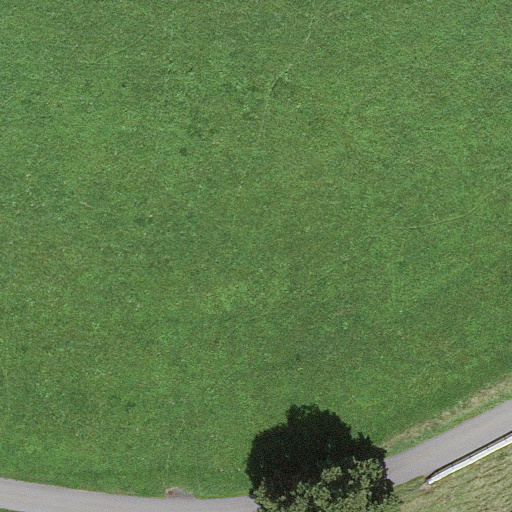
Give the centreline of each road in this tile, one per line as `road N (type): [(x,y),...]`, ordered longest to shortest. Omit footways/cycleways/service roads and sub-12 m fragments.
road 1 (residential): [(511,413),(339,493),(230,511)]
road 2 (residential): [(145,511),(0,493)]
